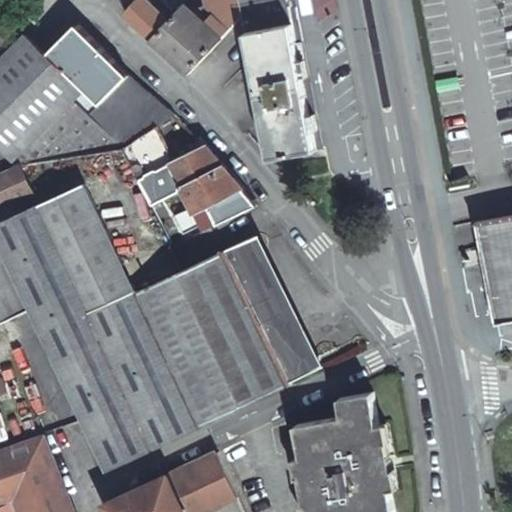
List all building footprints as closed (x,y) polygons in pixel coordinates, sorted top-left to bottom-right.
[(145,0),(137,0),(125,14),(189,74),(219,42),(186,12),(182,8),(170,21),(145,0)] [(240,0),(240,1),(271,159),(321,151),(292,0),(240,0)] [(201,6),(186,12),(219,42),(233,28),(225,20),(221,24),(201,6)] [(127,74),(78,25),(50,54),(102,102),(127,74)] [(50,54),(28,33),(9,54),(0,63),(0,169),(21,167),(41,164),(41,162),(120,149),(88,117),(102,102),(50,54)] [(129,72),(127,74),(102,102),(88,117),(120,149),(156,125),(173,113),(140,82),(129,72)] [(156,125),(120,149),(149,205),(182,190),(191,208),(174,216),(182,233),(221,215),(222,219),(254,204),(208,146),(173,162),(156,125)] [(292,384),(290,381),(315,369),(252,238),(133,293),(85,184),(16,215),(9,201),(33,190),(21,167),(0,175),(0,243),(31,311),(105,472),(292,384)] [(511,216),(479,223),(498,325),(511,322),(511,216)] [(0,324),(31,311),(0,243),(0,324)] [(309,511),(393,511),(372,391),(337,397),(340,415),(294,424),(309,511)] [(73,511),(43,436),(0,451),(0,511),(73,511)] [(228,511),(243,511),(216,452),(170,475),(185,511),(206,511),(224,504),(228,511)] [(110,511),(185,511),(170,475),(107,504),(110,511)]
